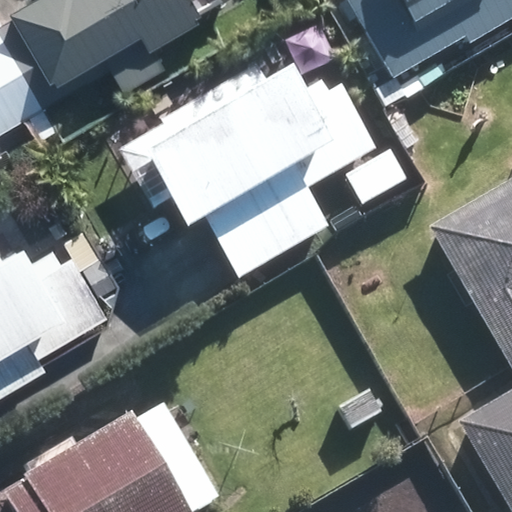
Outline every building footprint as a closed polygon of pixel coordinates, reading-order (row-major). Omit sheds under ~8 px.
[(0,17),(6,29),(0,32),(0,133),(127,63),(220,12),(213,0),(11,0),(0,6),(0,17)] [(511,20),(511,0),(346,0),(393,79),(463,38),(468,47),(511,20)] [(308,94),(288,58),(120,150),(169,239),(207,218),(240,278),(331,228),(308,185),(378,147),(339,77),(308,94)] [(380,151),(333,180),(353,213),(400,184),(380,151)] [(479,391),(415,425),(463,511),(511,511),(511,159),(388,227),(479,391)] [(0,397),(42,372),(36,362),(109,319),(67,248),(32,269),(23,254),(5,265),(0,257),(0,397)] [(171,511),(187,502),(124,400),(0,476),(0,511),(171,511)]
